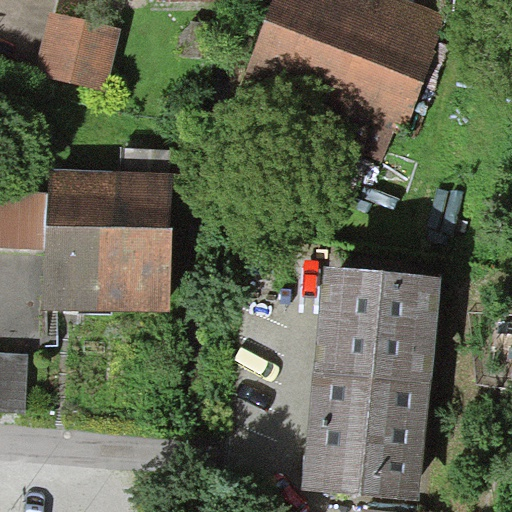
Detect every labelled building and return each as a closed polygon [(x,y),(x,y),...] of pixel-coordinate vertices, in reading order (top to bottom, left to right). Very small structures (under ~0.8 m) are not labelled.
[(276,0),(242,98),(343,134),(339,144),(387,161),(395,137),(401,139),(444,17),(395,0),(276,0)] [(49,15),(36,78),(108,92),(121,30),(49,15)] [(46,254),(44,312),(169,317),(174,179),(50,174),(49,196),(46,254)] [(0,252),(46,254),(49,196),(0,193),(0,252)] [(326,279),(306,498),(420,509),(440,289),(326,279)] [(0,356),(0,410),(25,412),(28,358),(0,356)]
